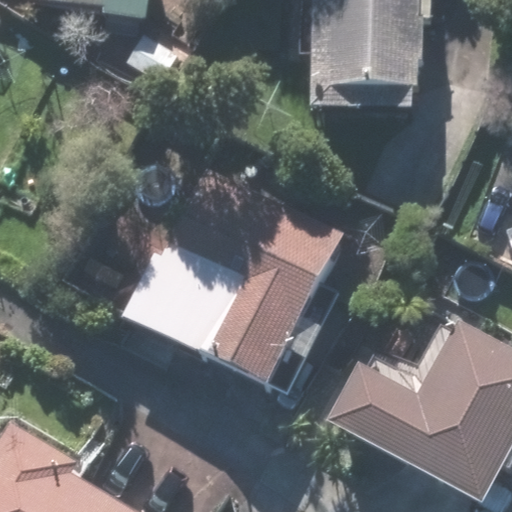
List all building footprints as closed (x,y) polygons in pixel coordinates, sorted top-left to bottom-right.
[(148,0),(20,0),(19,10),(101,25),(99,31),(141,38),(148,0)] [(417,0),(307,0),(303,131),(405,134),(406,112),(414,112),(415,84),(420,84),(422,39),(429,39),(430,11),(417,10),(417,0)] [(340,253),(284,224),(202,183),(153,281),(219,314),(187,377),(259,413),(340,253)] [(511,372),(452,340),(411,415),(353,384),(319,445),(442,511),(483,511),(487,507),(503,478),(508,469),(511,460),(511,372)] [(4,440),(0,446),(0,511),(94,511),(70,496),(77,485),(4,440)]
